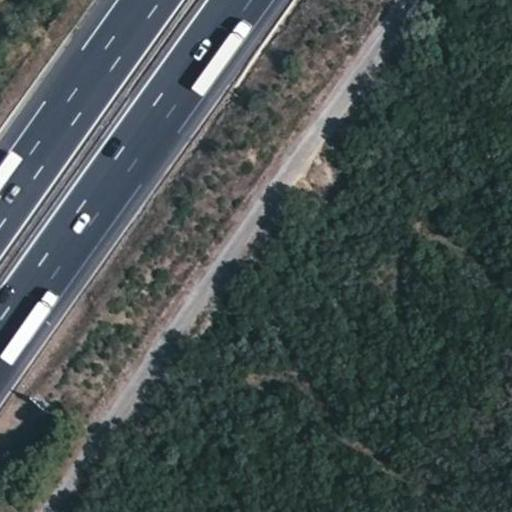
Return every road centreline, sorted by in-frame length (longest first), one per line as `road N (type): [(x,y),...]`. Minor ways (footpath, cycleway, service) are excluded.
road 1 (track): [(40,511),(409,0)]
road 2 (motorway): [(0,336),(238,0)]
road 3 (motorway): [(149,0),(0,208)]
